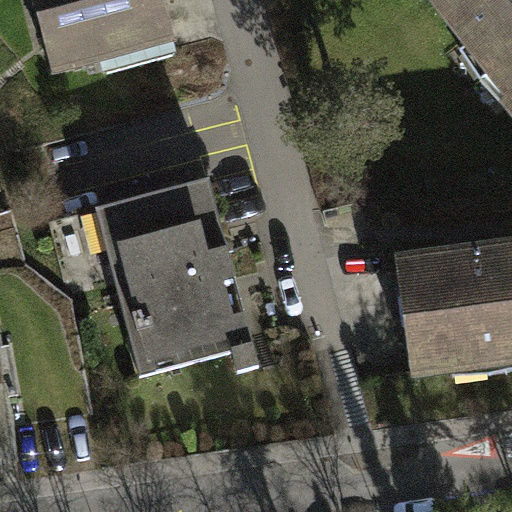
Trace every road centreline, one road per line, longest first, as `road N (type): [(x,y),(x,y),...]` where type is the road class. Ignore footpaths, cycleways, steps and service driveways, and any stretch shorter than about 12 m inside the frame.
road 1 (residential): [(240,0),(298,245),(348,366)]
road 2 (residential): [(154,511),(511,461)]
